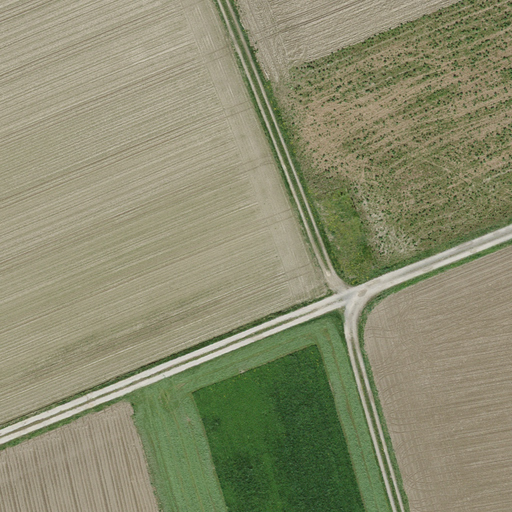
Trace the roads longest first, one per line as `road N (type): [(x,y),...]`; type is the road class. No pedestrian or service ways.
road 1 (track): [(397,511),(338,301),(511,232)]
road 2 (track): [(338,301),(0,439)]
road 3 (track): [(338,301),(219,0)]
